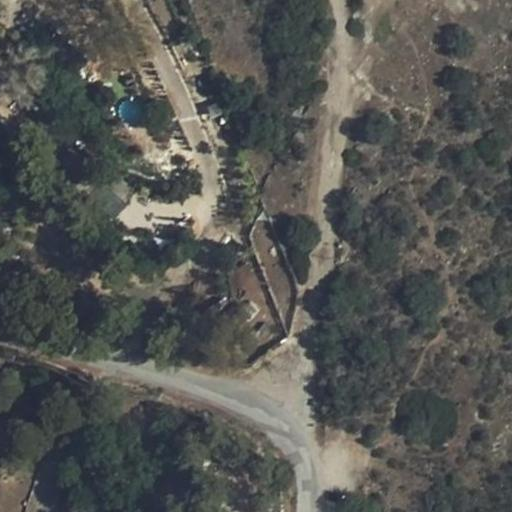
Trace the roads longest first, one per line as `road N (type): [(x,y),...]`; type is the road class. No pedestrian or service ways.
road 1 (track): [(289,420),(333,210),(333,0)]
road 2 (residential): [(0,335),(230,391),(289,420),(312,485),(311,511)]
